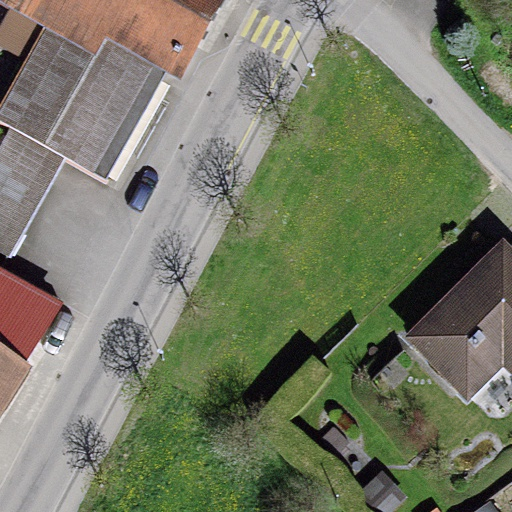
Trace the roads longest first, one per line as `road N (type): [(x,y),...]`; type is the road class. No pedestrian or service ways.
road 1 (tertiary): [(19,511),(275,0)]
road 2 (residential): [(339,0),(511,165)]
